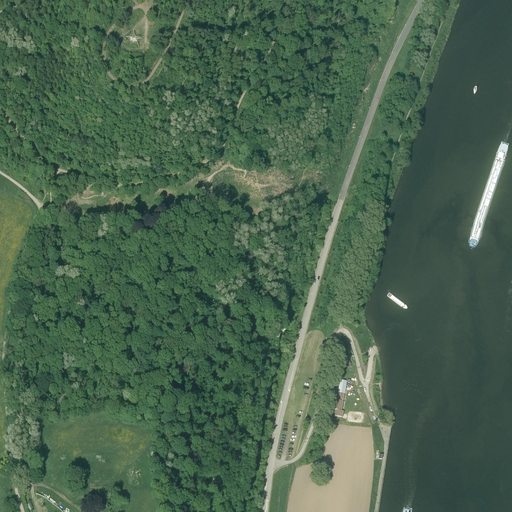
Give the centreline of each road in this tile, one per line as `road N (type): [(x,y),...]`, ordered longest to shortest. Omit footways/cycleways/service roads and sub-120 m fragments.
road 1 (tertiary): [(340,200),(280,411),(264,511)]
road 2 (track): [(22,511),(3,352),(19,264),(39,211)]
road 3 (track): [(139,5),(107,31),(103,54),(110,75),(136,87),(163,56),(186,0)]
road 4 (tertiary): [(340,200),(412,19)]
road 5 (track): [(231,124),(266,60),(285,0)]
